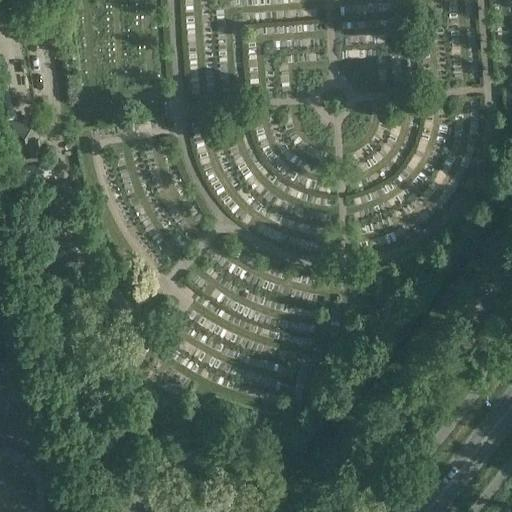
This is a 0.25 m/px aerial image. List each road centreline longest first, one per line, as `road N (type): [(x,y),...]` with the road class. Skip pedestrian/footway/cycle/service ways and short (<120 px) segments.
road 1 (unclassified): [(323,511),(511,272)]
road 2 (primary): [(431,511),(511,410)]
